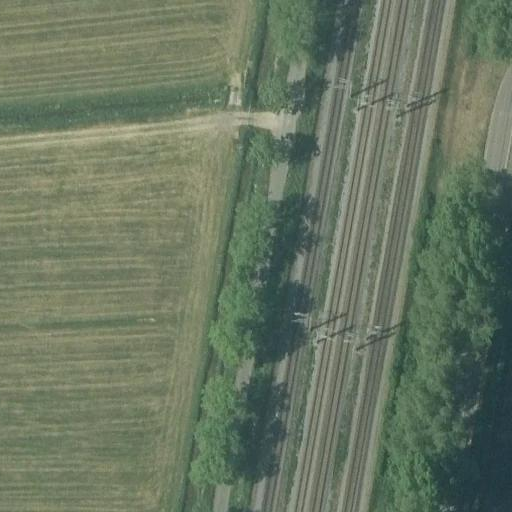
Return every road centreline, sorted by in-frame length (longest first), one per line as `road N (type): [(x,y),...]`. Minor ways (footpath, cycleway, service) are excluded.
road 1 (unclassified): [(218,511),(308,0)]
road 2 (tertiary): [(439,511),(511,91)]
road 3 (track): [(0,142),(232,117),(235,65)]
